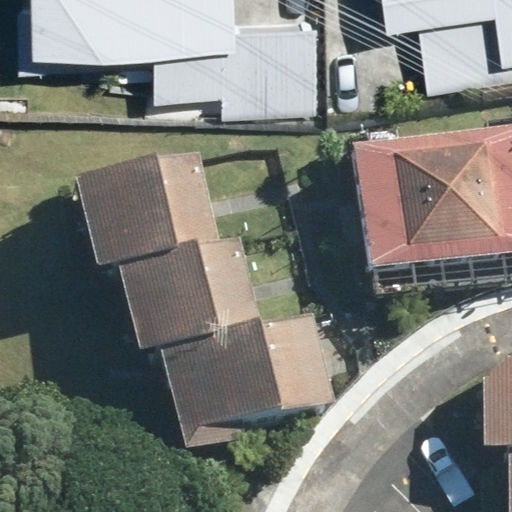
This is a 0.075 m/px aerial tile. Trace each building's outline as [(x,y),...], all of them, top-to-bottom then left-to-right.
[(0,0),(0,51),(210,58),(210,75),(130,73),(130,97),(205,100),(204,121),(315,125),(319,0),(0,0)] [(511,0),(356,0),(352,114),(374,115),(374,97),(479,101),(481,66),(511,67),(511,0)] [(511,144),(322,175),(342,297),(511,269),(511,144)] [(231,244),(209,158),(91,188),(112,273),(127,269),(150,359),(171,354),(198,460),(256,445),(252,428),(341,406),(318,315),(269,328),(247,240),(231,244)] [(511,511),(511,378),(485,379),(455,405),(456,479),(480,479),(479,511),(511,511)]
